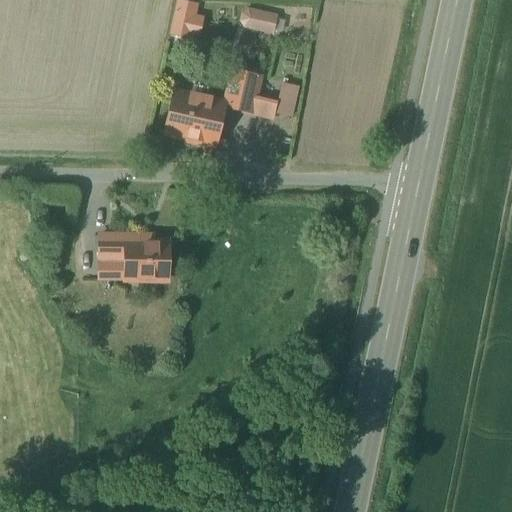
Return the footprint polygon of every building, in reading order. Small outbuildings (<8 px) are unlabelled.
[(195,7),(182,3),(176,23),(189,27),(195,7)] [(259,79),(237,74),(229,108),(251,113),(259,79)] [(224,105),(175,94),(166,134),(214,146),(224,105)] [(126,257),(128,238),(101,237),(100,260),(111,261),(111,256),(126,257)] [(128,238),(126,257),(126,280),(166,281),(167,244),(146,244),(146,238),(128,238)]
